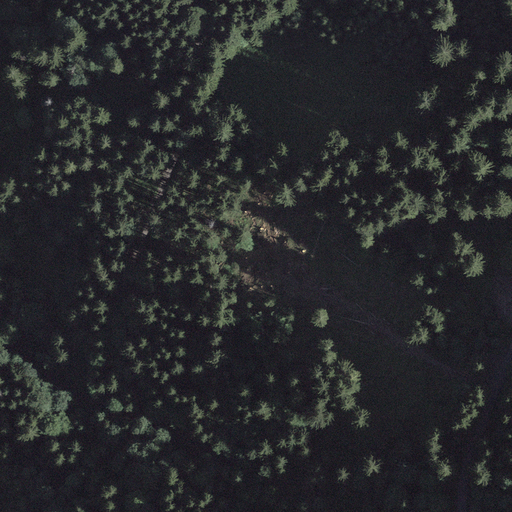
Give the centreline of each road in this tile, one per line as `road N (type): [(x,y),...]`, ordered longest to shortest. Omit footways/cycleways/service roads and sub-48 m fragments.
road 1 (track): [(200,0),(196,85),(122,295)]
road 2 (track): [(460,511),(465,463),(511,350)]
